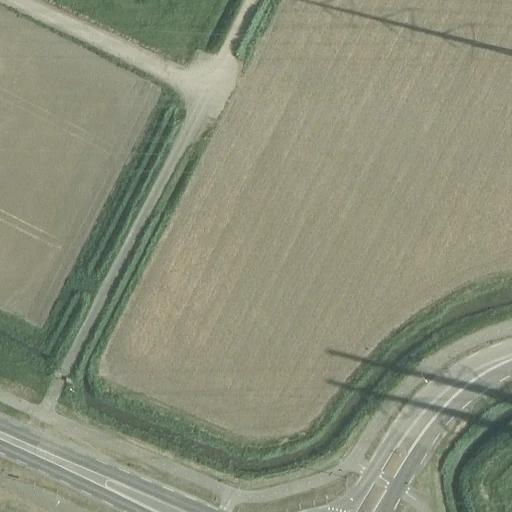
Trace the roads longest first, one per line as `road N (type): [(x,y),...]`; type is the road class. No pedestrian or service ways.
road 1 (unclassified): [(261,0),(28,447)]
road 2 (unclassified): [(511,349),(444,382),(342,511)]
road 3 (track): [(215,87),(30,0)]
road 4 (unclassified): [(385,511),(454,406),(511,369)]
road 5 (primary): [(199,511),(121,479),(58,466)]
